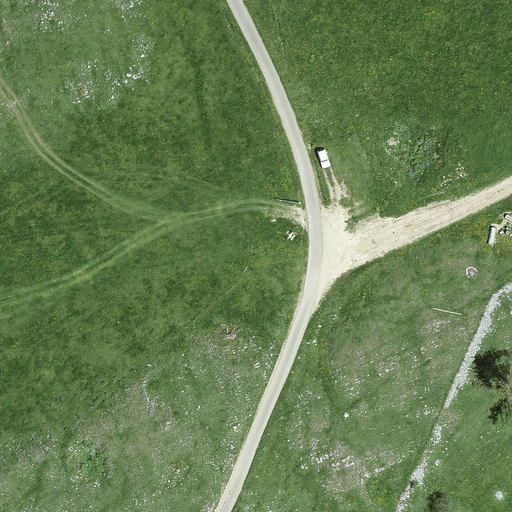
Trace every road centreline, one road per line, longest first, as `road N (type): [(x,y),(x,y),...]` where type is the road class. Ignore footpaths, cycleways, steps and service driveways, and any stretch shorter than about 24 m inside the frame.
road 1 (unclassified): [(226,511),(325,259),(299,144),(234,0)]
road 2 (track): [(320,222),(208,187),(112,221),(0,237)]
road 3 (track): [(280,208),(186,255),(0,304)]
road 4 (track): [(325,259),(442,220),(511,186)]
